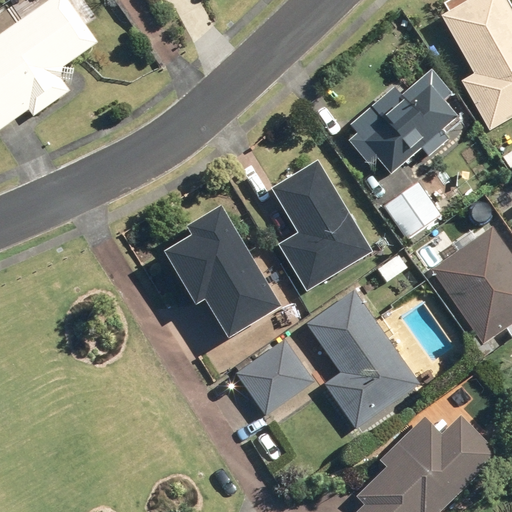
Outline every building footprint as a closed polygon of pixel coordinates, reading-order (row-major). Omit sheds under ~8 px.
[(73,95),(57,74),(99,45),(66,0),(58,0),(0,41),(0,129),(31,109),(39,119),(73,95)] [(478,0),(440,24),(473,77),(461,84),(492,132),(503,125),(511,119),(511,22),(498,0),(478,0)] [(351,131),(359,141),(351,147),(372,174),(380,167),(392,182),(426,156),(432,163),(451,147),(468,135),(459,124),(446,108),(455,102),(436,80),(405,104),(397,94),(351,131)] [(500,157),(507,170),(511,167),(511,159),(508,152),(500,157)] [(278,242),(306,290),(372,251),(318,159),(271,186),(297,230),(278,242)] [(384,206),(405,238),(440,216),(419,183),(384,206)] [(497,200),(504,203),(508,195),(500,191),(497,200)] [(202,296),(226,336),(279,304),(218,203),(182,224),(187,233),(160,249),(192,301),(202,296)] [(431,267),(484,343),(506,328),(511,336),(511,254),(491,225),(475,236),(469,228),(450,242),(456,250),(431,267)] [(377,268),(387,282),(407,267),(397,254),(377,268)] [(323,384),(356,429),(419,382),(352,289),(304,324),(339,372),(323,384)] [(235,373),(264,415),(313,381),(285,339),(235,373)] [(355,511),(440,511),(498,455),(459,415),(440,434),(421,416),(376,461),(383,468),(355,495),(364,504),(355,511)]
